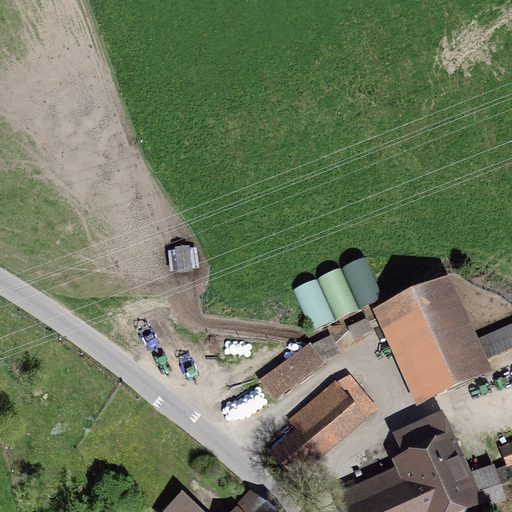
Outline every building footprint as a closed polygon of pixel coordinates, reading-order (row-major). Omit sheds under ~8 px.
[(313,331),(382,304),(364,261),(296,288),(313,331)] [(447,282),(371,318),(417,416),(493,380),(447,282)] [(511,316),(478,331),(491,361),(511,351),(511,316)] [(318,342),(325,360),(339,354),(332,336),(318,342)] [(309,349),(259,386),(275,408),(325,371),(309,349)] [(299,489),(377,413),(345,382),(287,424),(293,433),(268,458),(299,489)] [(392,442),(401,464),(392,467),(395,474),(377,483),(327,503),(331,511),(481,511),(452,445),(443,422),(392,442)] [(511,448),(498,454),(511,490),(511,489),(511,448)] [(201,511),(224,511),(200,483),(186,495),(201,511)] [(261,511),(247,496),(234,508),(236,511),(193,511),(181,501),(169,511),(261,511)]
